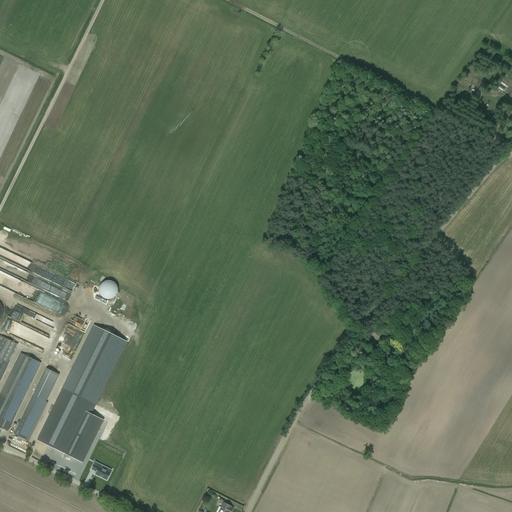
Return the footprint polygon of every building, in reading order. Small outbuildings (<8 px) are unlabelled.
[(68,305),(60,302),(58,308),(55,307),(56,306),(53,305),(54,303),(53,303),(54,299),(52,299),(49,307),(58,310),(57,311),(64,314),(68,305)] [(16,311),(40,323),(43,317),(20,304),(16,311)] [(93,326),(36,440),(79,462),(100,420),(88,414),(124,342),(93,326)] [(66,334),(83,341),(85,334),(68,328),(66,334)] [(378,343),(384,337),(381,334),(383,331),(380,328),(377,331),(375,329),(373,331),(373,330),(372,331),(373,331),(370,335),(374,338),(378,343)] [(42,341),(45,337),(40,332),(36,336),(42,341)] [(0,380),(18,345),(0,335),(0,380)] [(382,347),(377,352),(387,360),(392,355),(382,347)] [(0,427),(7,431),(41,363),(21,353),(0,395),(0,427)] [(95,462),(91,469),(96,472),(95,474),(107,480),(111,473),(106,471),(108,468),(95,462)] [(230,511),(233,508),(231,507),(223,503),(218,511),(230,511)]
